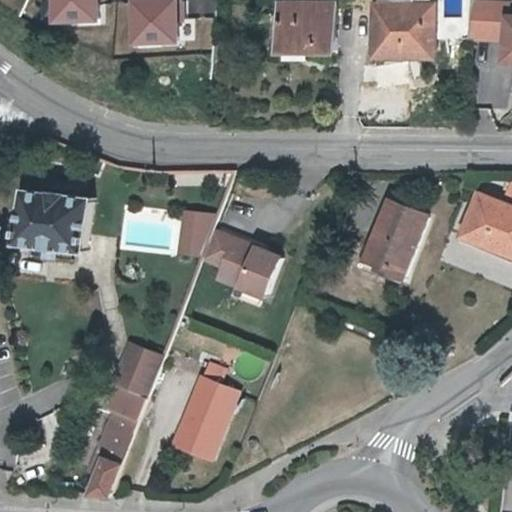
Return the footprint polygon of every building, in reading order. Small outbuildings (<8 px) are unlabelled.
[(95,20),(94,0),(52,0),(52,21),(95,20)] [(136,0),(136,2),(132,2),(133,45),(175,44),(175,22),(179,21),(178,0),(136,0)] [(411,0),(379,0),(379,11),(411,10),(411,0)] [(502,63),(511,62),(511,18),(510,18),(510,4),(475,3),(474,38),(503,39),(502,63)] [(291,51),(291,56),(314,56),(316,8),(265,6),(263,49),(291,51)] [(373,11),(373,55),(432,55),(432,10),(411,10),(379,11),(373,11)] [(511,253),(511,206),(481,196),(465,236),(511,253)] [(86,265),(93,209),(23,202),(16,258),(86,265)] [(408,279),(430,219),(391,205),(368,265),(408,279)] [(287,260),(217,234),(207,262),(227,269),(222,281),(240,288),(236,300),(264,310),(269,298),(273,300),(287,260)] [(118,390),(152,402),(167,362),(133,350),(118,390)] [(215,462),(240,398),(204,384),(179,450),(215,462)] [(151,405),(121,394),(113,416),(116,417),(99,462),(108,465),(92,505),(114,506),(115,502),(151,405)]
